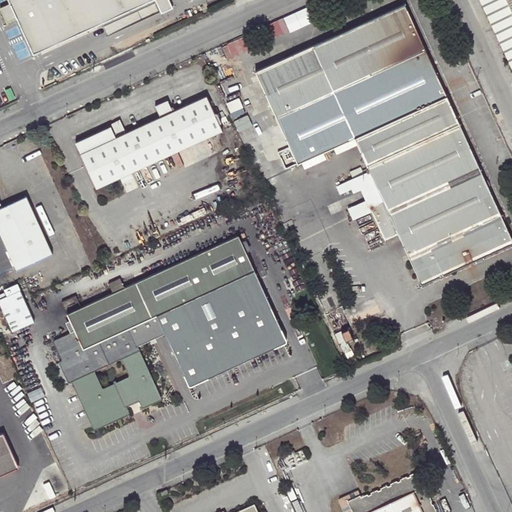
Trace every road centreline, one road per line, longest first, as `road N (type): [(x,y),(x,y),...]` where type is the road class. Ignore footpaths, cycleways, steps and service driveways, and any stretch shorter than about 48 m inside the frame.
road 1 (unclassified): [(82,511),(421,356)]
road 2 (unclassified): [(280,0),(0,128)]
road 3 (unclassified): [(421,356),(495,511)]
road 4 (unclassified): [(511,111),(459,0)]
